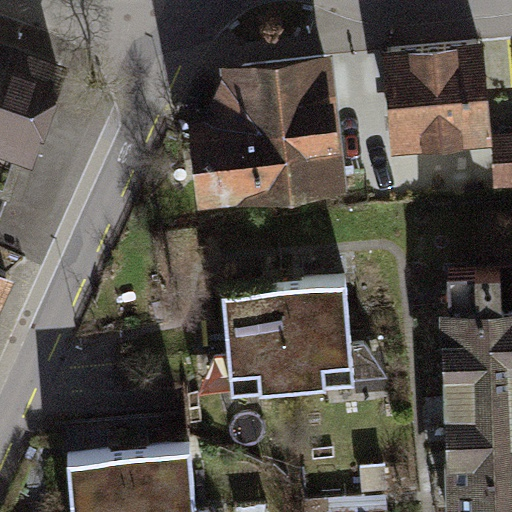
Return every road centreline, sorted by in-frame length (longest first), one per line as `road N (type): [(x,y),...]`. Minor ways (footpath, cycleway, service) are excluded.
road 1 (residential): [(217,0),(0,444)]
road 2 (residential): [(186,0),(120,21),(40,0)]
